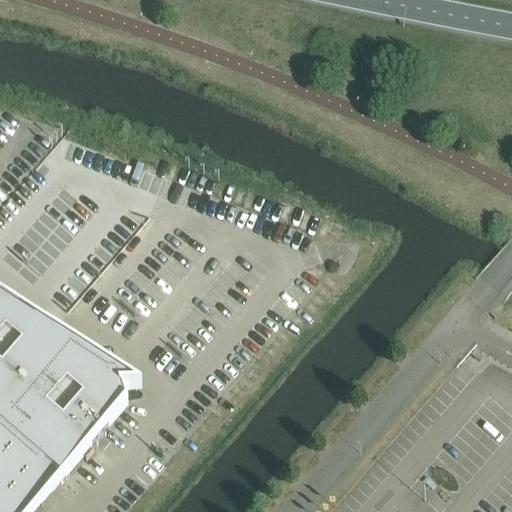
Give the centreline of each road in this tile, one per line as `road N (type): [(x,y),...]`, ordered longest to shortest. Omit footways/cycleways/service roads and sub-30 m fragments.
road 1 (unclassified): [(294,511),(511,261)]
road 2 (primary): [(368,0),(511,34)]
